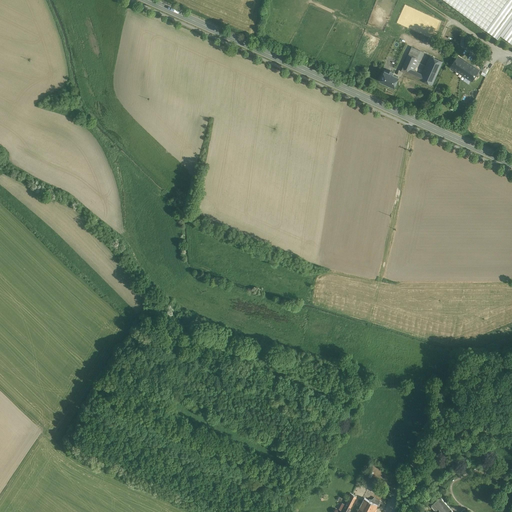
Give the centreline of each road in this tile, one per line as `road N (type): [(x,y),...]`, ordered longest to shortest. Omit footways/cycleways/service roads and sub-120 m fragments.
road 1 (primary): [(146,0),(511,164)]
road 2 (unclassified): [(395,511),(408,466),(436,439),(482,426)]
